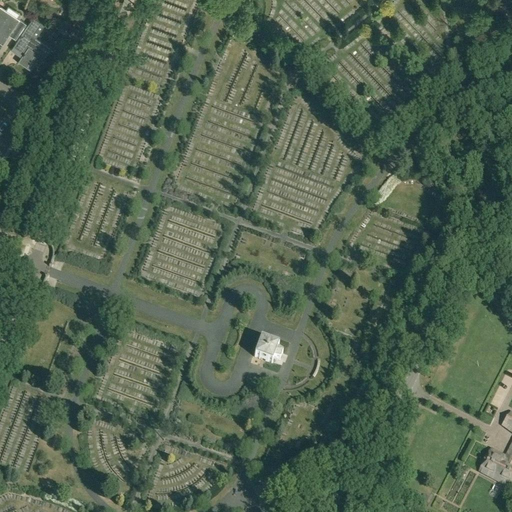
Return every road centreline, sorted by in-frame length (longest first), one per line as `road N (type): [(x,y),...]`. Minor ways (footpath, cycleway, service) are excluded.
road 1 (unknown): [(232,225),(396,289),(324,430),(292,461),(242,478)]
road 2 (tertiary): [(323,511),(363,463),(415,372),(511,158)]
road 3 (residential): [(35,266),(127,0)]
road 4 (residential): [(0,88),(16,100),(42,94),(96,0)]
road 5 (unknown): [(283,80),(232,225)]
road 6 (unknown): [(375,180),(283,80)]
